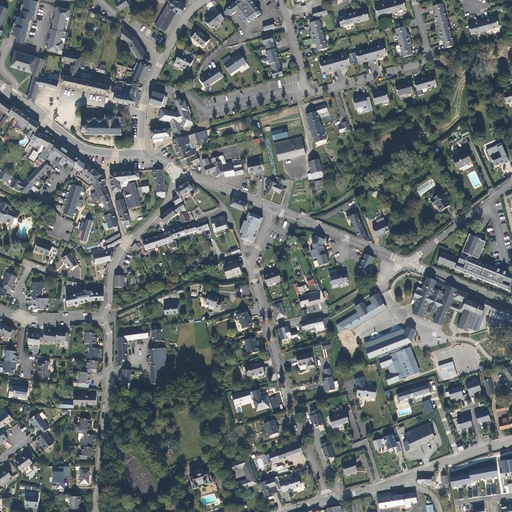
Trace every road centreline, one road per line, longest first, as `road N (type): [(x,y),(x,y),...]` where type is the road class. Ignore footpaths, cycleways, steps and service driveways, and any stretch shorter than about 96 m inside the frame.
road 1 (residential): [(277,0),(307,93),(431,62)]
road 2 (residential): [(96,511),(108,320)]
road 3 (residential): [(267,327),(326,495)]
road 4 (tertiary): [(141,153),(90,150),(11,96)]
road 5 (tertiary): [(407,262),(272,209)]
road 6 (residential): [(11,96),(19,87),(1,67),(7,42),(37,44),(45,7)]
road 7 (residential): [(407,262),(511,183)]
road 8 (residential): [(272,209),(251,263),(267,327)]
